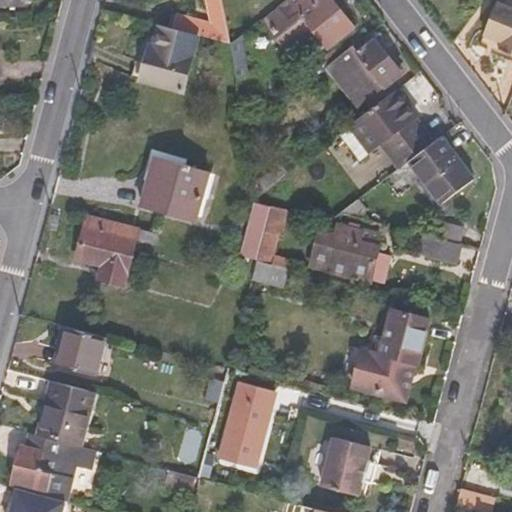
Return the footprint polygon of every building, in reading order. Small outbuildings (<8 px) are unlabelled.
[(0,0),(0,8),(25,7),(29,0),(0,0)] [(199,36),(234,45),(226,7),(223,0),(222,0),(211,3),(215,25),(182,18),(179,31),(199,36)] [(302,25),(299,27),(310,42),(316,37),(329,54),(357,32),(332,0),(293,0),(282,9),(292,23),(297,19),(302,25)] [(511,0),(500,0),(497,7),(511,13),(511,0)] [(511,13),(497,7),(484,36),(502,43),(498,51),(511,56),(511,13)] [(232,20),(234,34),(245,32),(243,18),(232,20)] [(152,47),(143,81),(186,92),(199,36),(179,31),(161,26),(156,48),(152,47)] [(356,70),(377,96),(403,76),(387,54),(390,51),(376,34),(345,58),(329,70),(340,83),(356,70)] [(339,50),(323,62),(329,70),(345,58),(339,50)] [(384,148),(402,171),(434,146),(417,122),(420,120),(399,93),(352,130),(372,156),(384,148)] [(157,158),(153,171),(160,173),(163,159),(157,158)] [(152,176),(205,189),(210,170),(163,159),(160,173),(153,171),(152,176)] [(389,185),(403,203),(397,208),(404,217),(410,213),(414,217),(444,193),(420,162),(389,185)] [(152,176),(145,206),(197,220),(205,189),(152,176)] [(256,207),(244,258),(258,262),(265,238),(272,210),(256,207)] [(272,210),(265,238),(271,239),(276,240),(284,210),(273,207),(272,210)] [(78,261),(102,268),(100,279),(124,285),(137,241),(154,245),(156,236),(88,218),(78,261)] [(351,222),(349,228),(359,231),(361,224),(351,222)] [(436,223),(432,238),(460,245),(461,245),(464,231),(436,223)] [(331,236),(321,270),(369,282),(370,279),(378,252),(380,247),(377,246),(380,237),(359,231),(349,228),(338,226),(335,236),(331,236)] [(423,235),(419,253),(455,262),(460,245),(432,238),(423,235)] [(265,238),(258,262),(265,264),(266,262),(271,239),(265,238)] [(378,252),(370,279),(383,282),(391,255),(378,252)] [(258,262),(254,278),(287,285),(291,271),(265,264),(258,262)] [(265,264),(291,271),(291,269),(266,262),(265,264)] [(356,363),(351,385),(405,399),(409,385),(406,383),(409,373),(413,371),(416,361),(418,361),(421,348),(425,334),(428,320),(392,311),(385,338),(375,336),(371,352),(365,351),(361,364),(356,363)] [(64,343),(59,367),(95,377),(105,338),(64,327),(60,341),(64,343)] [(50,407),(43,439),(78,448),(92,393),(52,383),(47,405),(50,407)] [(234,417),(223,459),(256,468),(277,393),(247,385),(246,388),(242,405),(236,403),(231,402),(228,414),(234,417)] [(236,403),(242,405),(246,388),(240,386),(236,403)] [(23,447),(14,482),(47,491),(46,497),(68,503),(83,449),(78,448),(43,439),(31,436),(28,448),(23,447)] [(336,440),(323,488),(360,497),(364,484),(365,484),(371,465),(369,464),(373,449),(336,440)] [(210,446),(201,480),(210,482),(218,448),(210,446)] [(371,465),(365,484),(374,487),(380,467),(371,465)] [(461,488),(458,508),(486,511),(493,511),(497,493),(461,488)]
